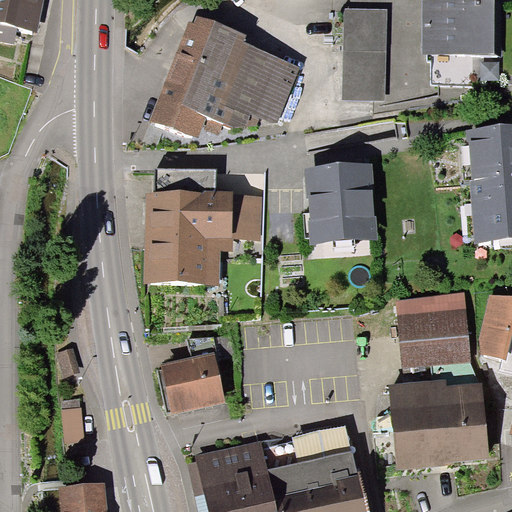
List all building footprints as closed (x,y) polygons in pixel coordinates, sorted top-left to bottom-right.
[(0,0),(0,27),(38,36),(45,0),(0,0)] [(424,2),(424,57),(494,57),(494,2),(471,2),(424,2)] [(346,10),(343,101),(386,102),(388,11),(346,10)] [(247,39),(197,19),(194,26),(190,24),(150,124),(197,140),(206,120),(234,131),(245,129),(251,116),(278,125),(301,69),(244,44),(247,39)] [(469,146),(476,247),(511,244),(511,129),(466,133),(467,146),(469,146)] [(349,169),(305,172),(311,248),(378,243),(372,167),(349,169)] [(157,172),(157,195),(217,197),(217,174),(157,172)] [(157,195),(146,195),(145,245),(144,286),(220,288),(221,254),(233,254),(233,243),(262,243),(262,198),(233,198),(233,197),(217,197),(157,195)] [(396,303),(403,370),(471,364),(465,296),(396,303)] [(511,299),(491,296),(479,358),(508,363),(511,340),(511,299)] [(188,341),(193,362),(215,357),(216,362),(218,362),(213,339),(188,341)] [(57,354),(64,379),(81,374),(74,349),(57,354)] [(187,364),(161,370),(172,418),(226,406),(216,362),(215,357),(193,362),(187,364)] [(446,383),(389,388),(397,474),(445,470),(444,467),(450,466),(489,463),(482,387),(447,391),(446,383)] [(63,411),(80,409),(80,400),(62,402),(63,411)] [(62,411),(65,445),(85,443),(82,409),(80,409),(63,411),(62,411)] [(260,443),(195,459),(197,464),(208,511),(276,511),(268,475),(260,443)] [(369,511),(361,475),(357,476),(353,456),(268,475),(276,511),(369,511)] [(208,511),(197,464),(190,466),(199,511),(208,511)] [(60,490),(61,511),(107,511),(106,485),(60,490)]
